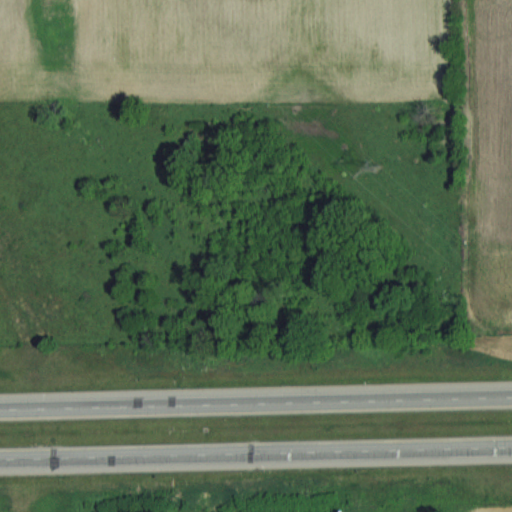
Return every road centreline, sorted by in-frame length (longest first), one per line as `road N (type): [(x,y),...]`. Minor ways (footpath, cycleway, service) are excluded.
road 1 (trunk): [(0,456),(511,443)]
road 2 (trunk): [(511,394),(0,406)]
